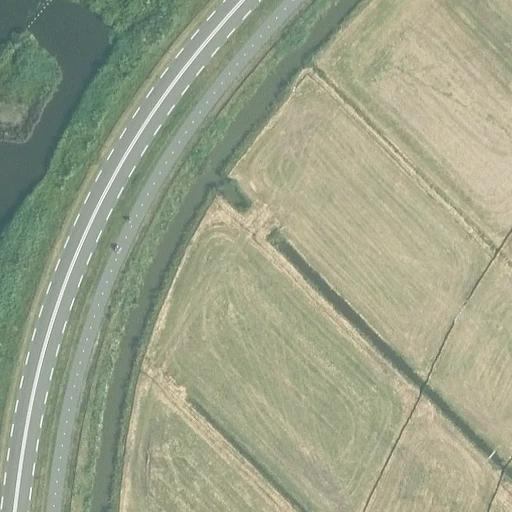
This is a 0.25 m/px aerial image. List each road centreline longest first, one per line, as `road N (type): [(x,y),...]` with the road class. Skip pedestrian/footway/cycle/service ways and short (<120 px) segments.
road 1 (secondary): [(242,0),(183,67),(94,211),(40,358),(14,511)]
road 2 (residential): [(426,511),(511,331)]
